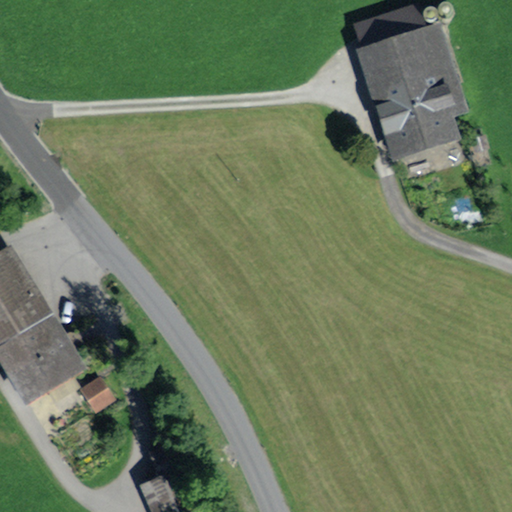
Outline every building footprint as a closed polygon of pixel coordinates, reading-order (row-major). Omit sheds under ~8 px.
[(435,28),(367,50),(399,149),(448,133),(441,111),(463,104),(457,84),(454,85),(435,28)] [(0,318),(34,298),(10,258),(0,264),(0,318)] [(48,323),(3,350),(29,393),(57,373),(59,375),(74,366),(48,323)] [(101,381),(86,392),(98,411),(114,400),(101,381)] [(185,472),(149,488),(159,511),(184,511),(200,505),(185,472)]
